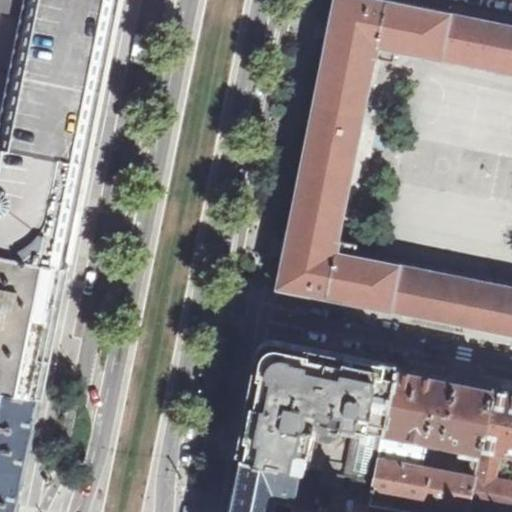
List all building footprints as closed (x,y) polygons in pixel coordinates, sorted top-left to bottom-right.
[(0,0),(0,249),(66,263),(85,170),(119,0),(0,0)] [(433,60),(442,11),(388,0),(335,0),(331,25),(311,122),(304,155),(289,229),(287,229),(284,246),(279,267),(282,268),(278,289),(311,295),(312,293),(386,309),(396,259),(356,251),(358,243),(339,240),(375,57),(394,61),(396,53),(433,60)] [(511,25),(442,11),(433,60),(511,76),(511,25)] [(66,263),(0,249),(0,385),(40,393),(43,377),(60,296),(66,263)] [(511,333),(511,282),(396,259),(386,309),(480,327),(511,333)] [(301,466),(373,480),(378,457),(383,431),(396,368),(279,344),(262,356),(242,455),(301,466)] [(425,440),(460,448),(480,452),(481,448),(493,387),(396,368),(383,431),(425,440)] [(16,511),(40,393),(0,385),(0,511),(16,511)] [(481,448),(511,453),(511,390),(508,390),(506,390),(493,387),(481,448)] [(420,466),(425,440),(383,431),(378,457),(420,466)] [(478,461),(480,452),(460,448),(459,456),(478,461)] [(301,466),(242,455),(242,459),(230,511),(292,511),(292,510),(293,507),(282,505),(284,495),(290,496),(289,500),(292,500),(292,497),(295,497),(301,466)] [(467,511),(470,499),(475,477),(420,466),(378,457),(373,480),(369,504),(409,511),(467,511)] [(373,480),(301,466),(295,497),(293,507),(292,510),(305,511),(310,511),(316,478),(325,480),(324,484),(336,486),(331,511),(367,511),(369,504),(373,480)] [(511,511),(511,507),(470,499),(467,511),(511,511)]
